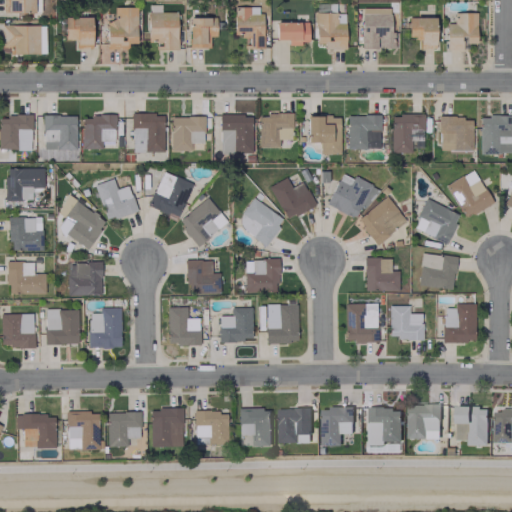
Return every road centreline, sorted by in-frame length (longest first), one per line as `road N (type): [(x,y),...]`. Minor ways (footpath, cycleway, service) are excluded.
road 1 (residential): [(0,379),(511,377)]
road 2 (residential): [(0,83),(511,81)]
